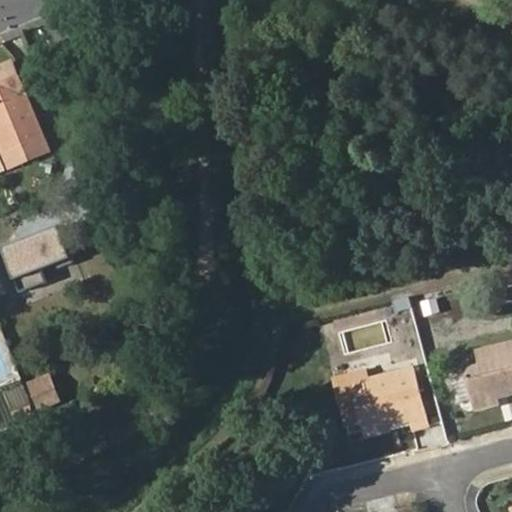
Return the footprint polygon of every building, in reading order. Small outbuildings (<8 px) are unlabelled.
[(0,147),(4,157),(42,141),(27,103),(13,66),(0,71),(0,147)] [(4,157),(9,170),(48,155),(42,141),(4,157)] [(57,222),(0,244),(15,283),(72,261),(57,222)] [(466,374),(473,399),(499,394),(499,391),(507,389),(508,392),(511,391),(511,341),(477,351),(480,365),(465,369),(466,374)] [(363,423),(365,430),(391,423),(390,420),(399,418),(401,421),(412,418),(415,429),(431,425),(416,367),(371,379),(368,379),(372,394),(357,398),(358,401),(363,423)] [(333,377),(340,405),(341,405),(358,401),(357,398),(372,394),(368,379),(371,379),(369,368),(333,377)] [(32,412),(57,405),(47,374),(23,381),(32,412)] [(473,399),(466,374),(452,378),(459,403),(473,399)] [(499,394),(473,399),(475,408),(501,402),(499,394)] [(346,428),(363,423),(358,401),(341,405),(346,428)] [(391,423),(365,430),(367,437),(393,431),(391,423)]
